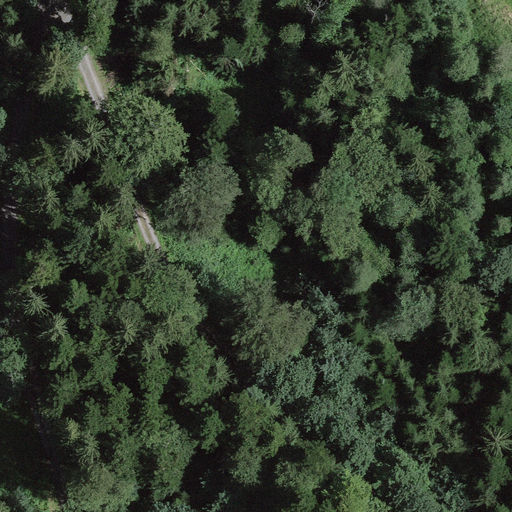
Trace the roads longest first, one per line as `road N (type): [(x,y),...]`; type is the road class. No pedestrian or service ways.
road 1 (track): [(385,511),(218,357),(170,264),(75,0)]
road 2 (track): [(75,511),(14,302),(32,52),(48,0)]
